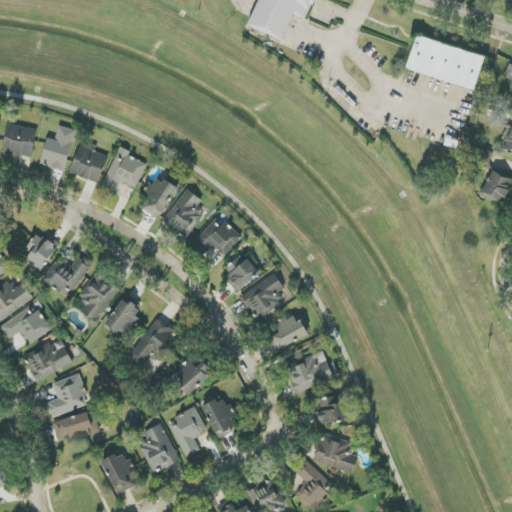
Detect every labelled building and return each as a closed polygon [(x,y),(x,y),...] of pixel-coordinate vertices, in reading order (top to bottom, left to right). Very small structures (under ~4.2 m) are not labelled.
[(259,0),(249,27),(283,41),(294,14),(306,20),(314,0),(259,0)] [(406,70),(475,91),(485,56),(417,35),(406,70)] [(33,158),(37,128),(7,124),(3,154),(33,158)] [(48,138),(41,164),(66,170),(76,130),(59,126),(56,140),(48,138)] [(511,127),(503,150),(511,153),(511,127)] [(98,184),(109,157),(81,146),(70,172),(98,184)] [(495,152),(478,146),(473,160),(489,166),(495,152)] [(136,189),(148,164),(128,155),(130,151),(120,147),(102,188),(116,194),(121,182),(136,189)] [(503,203),(511,180),(511,179),(491,171),(482,195),(503,203)] [(144,195),(150,199),(143,209),(159,219),(178,189),(156,175),(144,195)] [(202,200),(187,189),(163,222),(186,239),(204,215),(196,209),(202,200)] [(212,246),(225,257),(242,238),(218,217),(192,245),(204,256),(212,246)] [(42,273),(60,243),(49,237),(47,241),(37,235),(22,261),(42,273)] [(264,272),(249,253),(224,271),(239,291),(264,272)] [(0,276),(9,270),(0,258),(0,276)] [(42,280),(69,298),(91,266),(78,258),(71,269),(57,259),(42,280)] [(82,310),(94,322),(122,292),(100,273),(77,299),(85,306),(82,310)] [(285,302),(279,292),(284,289),(276,275),(242,295),(256,319),(285,302)] [(0,288),(0,320),(2,323),(34,298),(22,284),(16,289),(10,281),(0,288)] [(106,325),(126,338),(143,309),(124,297),(106,325)] [(1,327),(10,340),(21,333),(30,345),(50,331),(32,305),(1,327)] [(281,333),(270,339),(276,352),(308,336),(297,314),(287,320),(286,318),(275,323),(281,333)] [(154,362),(179,339),(162,320),(129,351),(143,366),(151,359),(154,362)] [(74,365),(61,339),(24,356),(37,382),(74,365)] [(296,394),(334,379),(324,353),(286,367),(296,394)] [(197,367),(190,360),(167,382),(174,390),(179,385),(189,396),(214,374),(203,362),(197,367)] [(53,383),(59,399),(46,403),(51,417),(90,405),(81,375),(53,383)] [(203,407),(219,440),(235,432),(229,420),(234,418),(224,397),(203,407)] [(316,399),(317,424),(344,423),(343,397),(316,399)] [(186,458),(200,451),(194,438),(207,431),(196,408),(168,421),(186,458)] [(59,444),(101,432),(94,411),(53,423),(59,444)] [(180,461),(161,424),(144,433),(148,439),(139,444),(155,474),(180,461)] [(358,457),(351,455),(354,444),(323,433),(314,461),(353,474),(358,457)] [(102,463),(119,495),(139,484),(122,452),(102,463)] [(336,490),(310,463),(298,474),(307,483),(296,494),(313,511),(336,490)] [(250,492),(257,511),(279,511),(279,510),(286,507),(275,479),(262,484),(263,487),(250,492)] [(221,511),(245,511),(245,510),(241,511),(237,502),(220,510),(221,511)]
